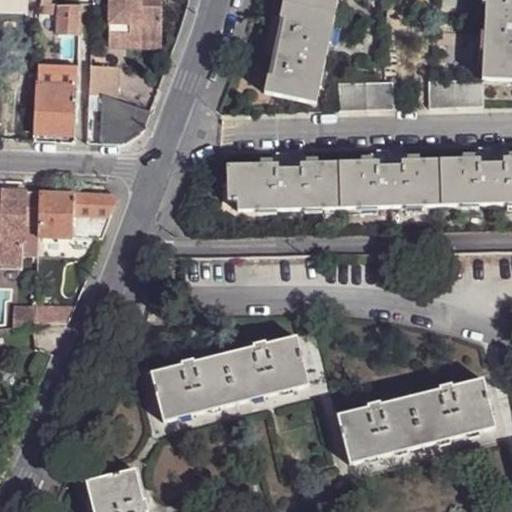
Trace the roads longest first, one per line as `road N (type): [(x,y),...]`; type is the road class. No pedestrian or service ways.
road 1 (residential): [(102,299),(395,303),(511,340)]
road 2 (residential): [(125,251),(511,241)]
road 3 (unknown): [(511,121),(267,129),(173,122)]
road 4 (residential): [(102,299),(4,511)]
road 5 (residential): [(212,0),(155,169)]
road 6 (residential): [(0,161),(155,169)]
